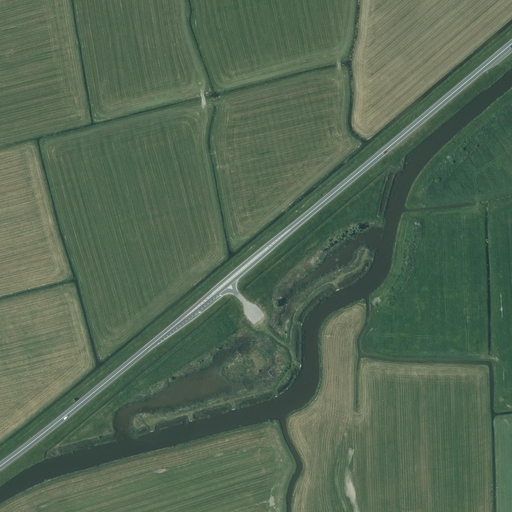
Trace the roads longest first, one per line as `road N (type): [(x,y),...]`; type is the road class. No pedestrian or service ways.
road 1 (trunk): [(290,229),(511,43)]
road 2 (trunk): [(0,465),(185,316)]
road 3 (trunk): [(290,229),(185,316)]
